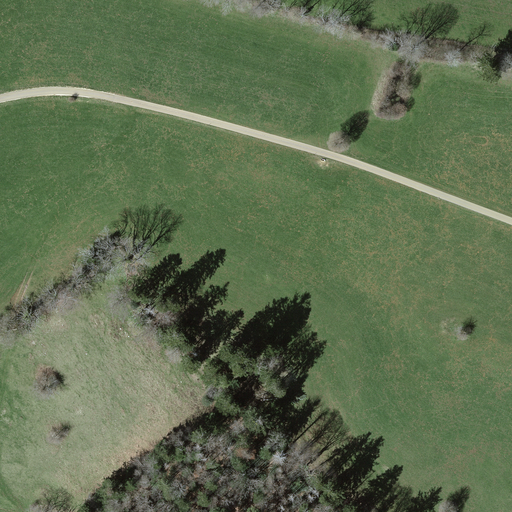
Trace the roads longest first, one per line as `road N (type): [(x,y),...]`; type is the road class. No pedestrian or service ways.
road 1 (unclassified): [(0,99),(74,91),(175,111),(345,159),(511,221)]
road 2 (track): [(133,102),(83,168),(41,244),(19,298),(0,393)]
